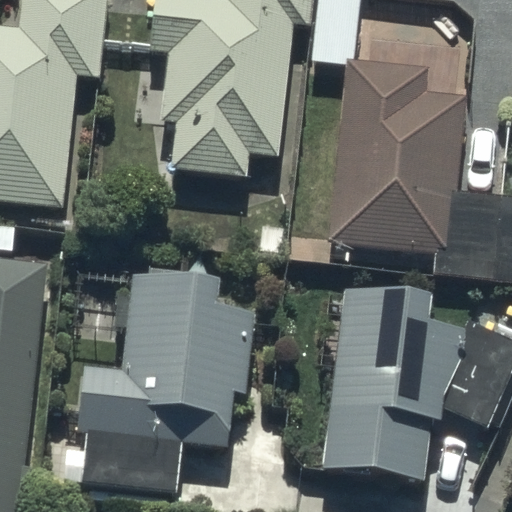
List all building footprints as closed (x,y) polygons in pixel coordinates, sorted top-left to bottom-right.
[(22,0),(19,0),(11,0),(9,29),(0,27),(0,200),(65,206),(75,79),(102,82),(108,0),(22,0)] [(179,125),(174,169),(245,177),(248,155),(278,159),(294,28),(313,31),(317,0),(233,0),(233,1),(221,0),(159,0),(153,50),(141,48),(134,107),(161,110),(160,122),(179,125)] [(511,197),(463,193),(471,97),(427,94),(429,66),(356,60),(361,0),(322,0),(317,63),(347,65),(333,244),(435,252),(434,272),(511,279),(511,197)] [(0,511),(37,511),(40,487),(28,486),(48,267),(0,262),(0,511)] [(126,370),(85,366),(78,432),(87,433),(82,489),(180,498),(185,446),(230,450),(236,395),(250,397),(258,314),(223,311),(226,284),(134,275),(132,298),(118,296),(114,330),(129,332),(126,370)] [(434,293),(345,291),(328,469),(429,479),(435,423),(446,424),(447,410),(493,430),(511,383),(511,340),(467,320),(465,331),(435,323),(434,293)]
